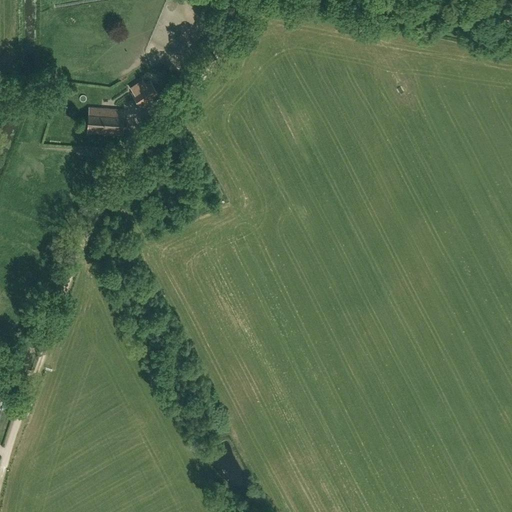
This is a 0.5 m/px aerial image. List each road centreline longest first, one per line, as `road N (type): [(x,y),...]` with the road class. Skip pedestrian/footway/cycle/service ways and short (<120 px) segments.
road 1 (track): [(0,484),(80,255),(128,157),(212,67),(238,0)]
road 2 (track): [(511,26),(373,0)]
